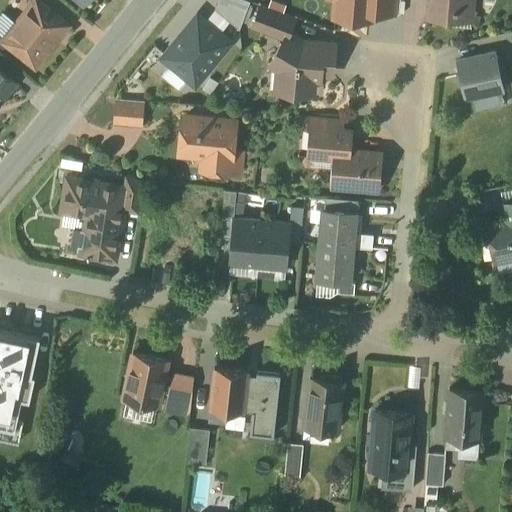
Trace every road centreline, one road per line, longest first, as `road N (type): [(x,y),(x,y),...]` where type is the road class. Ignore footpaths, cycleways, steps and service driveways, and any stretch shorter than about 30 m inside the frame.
road 1 (residential): [(0,265),(220,311),(398,334)]
road 2 (residential): [(398,334),(415,138),(401,101)]
road 3 (tertiary): [(149,0),(0,179)]
